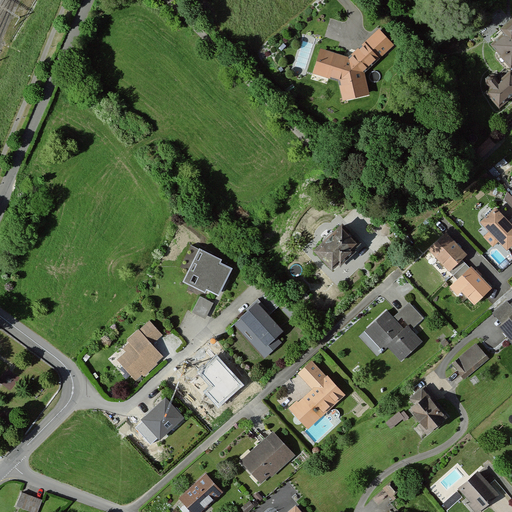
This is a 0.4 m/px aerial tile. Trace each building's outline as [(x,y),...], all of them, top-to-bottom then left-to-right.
[(511,18),(510,16),(495,28),(502,36),(490,46),(508,67),(511,63),(511,18)] [(393,45),(376,29),(345,58),(318,49),(311,74),(335,82),(338,103),(369,96),(364,73),(393,45)] [(511,92),(511,77),(506,72),(494,82),(490,78),(484,84),(488,88),(484,92),(496,106),(511,92)] [(497,147),(488,139),(475,152),(484,161),(497,147)] [(511,226),(495,208),(480,222),(488,232),(484,236),(493,247),(498,242),(507,251),(511,245),(511,226)] [(341,221),(312,249),(332,270),(361,243),(341,221)] [(467,255),(446,233),(429,249),(459,279),(451,286),(458,294),(461,291),(476,306),(494,288),(472,264),(470,267),(463,260),(467,255)] [(219,257),(196,247),(180,281),(204,292),(205,290),(217,295),(230,267),(217,261),(219,257)] [(267,286),(229,321),(264,358),(281,343),(276,337),(284,330),(270,315),(283,303),(267,286)] [(214,304),(199,298),(193,312),(208,318),(214,304)] [(511,306),(507,301),(493,313),(502,323),(499,325),(511,340),(511,339),(511,306)] [(422,318),(409,303),(395,316),(386,306),(362,329),(383,351),(388,347),(402,362),(424,342),(411,329),(422,318)] [(149,319),(127,338),(128,343),(122,348),(126,351),(116,359),(136,382),(165,357),(153,344),(163,335),(149,319)] [(475,344),(453,362),(463,374),(485,356),(475,344)] [(243,385),(216,357),(199,373),(212,385),(204,393),(219,409),(243,385)] [(311,359),(296,373),(310,388),(290,407),(309,427),(344,394),(311,359)] [(424,385),(410,398),(413,405),(407,410),(427,432),(445,416),(432,403),(436,399),(424,385)] [(164,396),(139,418),(158,440),(183,418),(164,396)] [(387,420),(392,426),(408,412),(403,406),(387,420)] [(273,432),(240,461),(261,485),(294,457),(273,432)] [(479,471),(458,488),(477,511),(478,511),(499,496),(479,471)] [(198,511),(222,492),(205,473),(177,497),(190,511),(198,511)] [(391,477),(383,485),(394,495),(401,486),(391,477)] [(37,511),(42,499),(20,492),(15,508),(28,511),(37,511)]
